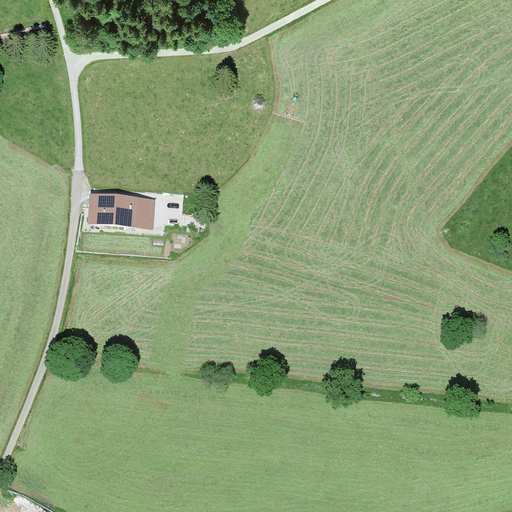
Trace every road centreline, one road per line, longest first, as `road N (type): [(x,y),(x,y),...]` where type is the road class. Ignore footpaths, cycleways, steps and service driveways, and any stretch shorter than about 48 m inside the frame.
road 1 (track): [(49,344),(320,160),(472,89)]
road 2 (unclassified): [(0,487),(49,344),(72,236),(79,167),(71,60)]
